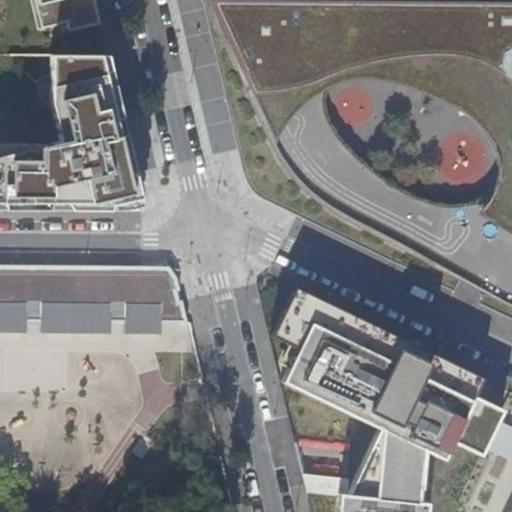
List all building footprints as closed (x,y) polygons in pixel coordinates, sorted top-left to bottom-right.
[(64,22),(66,31),(98,23),(92,0),(33,0),(40,28),(64,22)] [(321,198),(338,210),(359,224),(511,307),(511,0),(208,1),(239,69),(268,130),(278,149),(289,164),(308,185),(321,198)] [(4,153),(4,210),(142,211),(106,55),(60,55),(60,116),(68,151),(53,157),(52,154),(4,153)] [(0,319),(184,320),(171,266),(0,263),(0,319)] [(400,340),(291,287),(268,336),(295,350),(279,382),(376,429),(345,494),(304,490),(309,511),(423,511),(424,503),(417,502),(423,452),(440,461),(449,442),(478,456),(500,410),(471,396),(480,378),(400,340)] [(511,462),(511,427),(497,421),(483,449),(511,462)] [(348,448),(302,443),(301,455),(347,460),(348,448)] [(300,474),(304,490),(345,494),(346,479),(300,474)]
